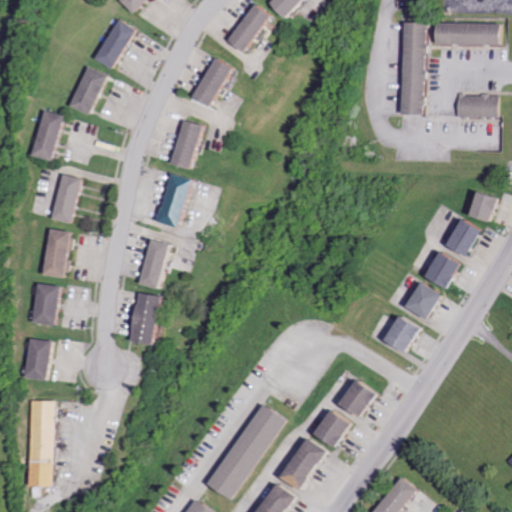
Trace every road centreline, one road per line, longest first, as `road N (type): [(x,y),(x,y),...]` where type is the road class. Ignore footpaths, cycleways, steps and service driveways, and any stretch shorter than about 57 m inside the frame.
road 1 (residential): [(109,365),(110,305),(139,147),(198,24),(220,0)]
road 2 (residential): [(511,253),(337,511)]
